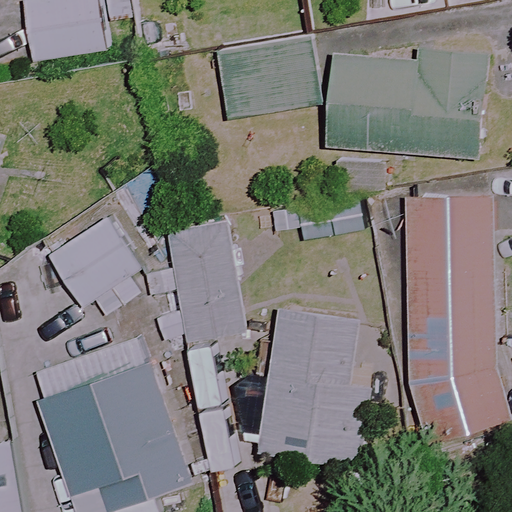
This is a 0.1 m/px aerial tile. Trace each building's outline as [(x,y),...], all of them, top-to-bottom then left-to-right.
[(134,18),(132,0),(28,0),(34,59),(112,51),(109,21),(134,18)] [(217,46),(228,120),(323,106),(312,32),(217,46)] [(423,62),(332,58),(328,151),(483,157),(488,44),(424,42),(423,62)] [(415,194),(412,365),(436,441),(511,417),(511,399),(497,352),(500,195),(415,194)] [(144,263),(103,207),(48,247),(102,320),(142,291),(129,274),(144,263)] [(227,219),(167,229),(186,342),(246,332),(227,219)] [(28,273),(0,275),(0,344),(34,342),(28,273)] [(360,318),(277,305),(267,373),(247,371),(232,382),(243,438),(257,439),(255,451),(360,467),(373,382),(351,379),(360,318)] [(197,482),(155,361),(43,399),(81,511),(107,511),(112,510),(112,511),(163,511),(158,495),(197,482)] [(230,391),(195,398),(204,446),(239,439),(230,391)] [(0,444),(0,511),(24,511),(12,442),(0,444)]
